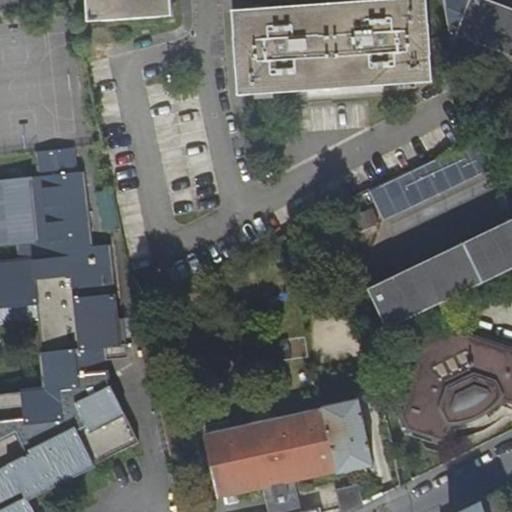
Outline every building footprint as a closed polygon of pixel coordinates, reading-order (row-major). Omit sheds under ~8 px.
[(174,4),(174,0),(90,0),(92,24),(175,18),(174,4)] [(427,0),(397,0),(371,2),(389,85),(434,81),(427,0)] [(511,9),(487,0),(443,0),(451,32),(511,54),(511,9)] [(389,85),(371,2),(234,13),(241,97),(389,85)] [(472,142),(372,192),(386,221),(497,170),(481,137),(472,142)] [(0,511),(35,511),(29,499),(140,443),(111,387),(107,389),(103,383),(102,375),(109,374),(105,342),(114,340),(115,348),(128,347),(124,321),(117,322),(109,248),(91,250),(89,226),(92,226),(89,203),(79,205),(76,175),(73,150),(38,153),(40,178),(32,179),(34,207),(15,210),(17,229),(36,227),(38,242),(18,245),(20,262),(0,264),(0,511)] [(86,174),(76,175),(79,205),(89,203),(86,174)] [(100,220),(114,218),(111,190),(97,192),(100,220)] [(511,222),(369,291),(388,330),(511,270),(511,222)] [(410,431),(450,444),(455,425),(460,426),(466,425),(470,423),(476,422),(481,420),(486,417),(491,414),(496,410),(500,407),(504,403),(507,399),(511,400),(511,348),(471,336),(467,327),(456,324),(421,342),(418,352),(421,361),(402,414),(410,431)] [(374,346),(379,368),(398,365),(394,343),(374,346)] [(111,387),(109,374),(102,375),(103,383),(107,389),(111,387)] [(221,500),(264,489),(296,483),(380,466),(364,397),(326,405),(323,408),(280,417),(277,415),(274,414),(270,412),(265,412),(261,414),(258,416),(255,419),(253,423),(206,434),(221,500)] [(464,448),(467,455),(479,449),(475,442),(464,448)] [(264,489),(268,511),(303,511),(296,483),(264,489)] [(337,490),(341,511),(351,511),(365,505),(361,485),(337,490)] [(507,511),(501,492),(460,511),(507,511)]
